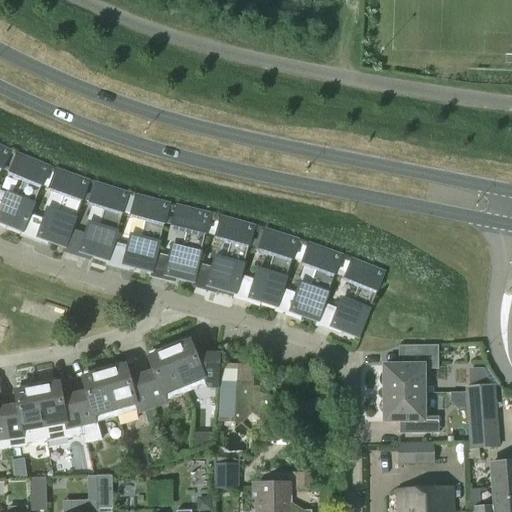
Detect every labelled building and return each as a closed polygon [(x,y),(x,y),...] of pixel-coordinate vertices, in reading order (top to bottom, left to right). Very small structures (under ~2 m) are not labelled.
[(0,148),(0,173),(2,170),(10,153),(0,148)] [(17,155),(10,153),(2,170),(10,173),(17,155)] [(17,155),(10,173),(24,179),(18,193),(8,189),(0,207),(0,226),(5,229),(7,225),(21,231),(20,235),(21,236),(42,186),(49,169),(17,155)] [(56,171),(49,169),(42,186),(49,189),(56,171)] [(56,171),(49,189),(63,194),(58,209),(48,205),(35,241),(47,245),(49,241),(64,246),(62,251),(64,251),(82,201),(88,183),(56,171)] [(88,183),(82,201),(90,203),(95,185),(88,183)] [(95,185),(90,203),(104,208),(99,223),(89,219),(78,256),(90,259),(91,255),(107,260),(106,264),(107,264),(123,213),(128,195),(95,185)] [(135,197),(128,195),(123,213),(131,215),(135,197)] [(135,197),(131,215),(145,219),(141,234),(131,232),(121,268),(134,271),(135,267),(150,271),(149,276),(151,276),(164,224),(169,206),(135,197)] [(176,207),(169,206),(164,224),(172,226),(176,207)] [(176,207),(172,226),(187,229),(183,245),(172,242),(163,279),(176,282),(177,278),(192,281),(191,286),(193,286),(205,234),(210,216),(176,207)] [(210,216),(205,234),(215,237),(220,219),(210,216)] [(220,219),(215,237),(230,241),(226,256),(215,253),(205,290),(217,293),(219,289),(234,293),(233,297),(234,298),(249,246),(254,228),(220,219)] [(264,231),(254,228),(249,246),(259,249),(264,231)] [(264,231),(259,249),(273,254),(269,269),(258,266),(247,302),(259,305),(260,301),(276,306),(274,310),(276,311),(292,260),(298,242),(264,231)] [(298,242),(292,260),(302,263),(308,245),(298,242)] [(308,245),(302,263),(316,268),(311,283),(301,280),(288,315),(300,319),(302,315),(317,321),(315,325),(317,325),(335,275),(341,257),(308,245)] [(341,257),(335,275),(344,279),(351,261),(341,257)] [(351,261),(344,279),(358,284),(353,299),(343,295),(329,330),(340,335),(342,331),(357,337),(356,341),(357,341),(384,274),(351,261)] [(196,283),(205,285),(210,266),(200,264),(196,283)] [(185,338),(167,346),(185,393),(205,385),(206,386),(217,387),(218,356),(194,355),(189,342),(187,343),(185,338)] [(153,372),(142,376),(152,407),(166,402),(166,401),(185,393),(167,346),(148,353),(150,358),(147,359),(153,372)] [(407,366),(399,366),(383,366),(383,372),(380,376),(379,380),(380,384),(383,388),(383,394),(423,393),(423,369),(438,369),(438,346),(407,346),(407,366)] [(142,376),(129,381),(125,366),(122,367),(121,363),(102,368),(116,417),(137,411),(137,412),(143,410),(152,407),(142,376)] [(256,367),(221,364),(217,422),(252,424),(256,367)] [(86,393),(74,396),(83,435),(83,436),(84,444),(101,441),(96,423),(116,417),(102,368),(83,374),(85,378),(82,379),(86,393)] [(74,396),(61,399),(59,384),(56,385),(55,380),(36,384),(46,441),(67,437),(67,439),(83,436),(83,435),(74,396)] [(14,393),(17,407),(4,409),(10,449),(25,447),(25,445),(46,441),(36,384),(16,387),(17,392),(14,393)] [(470,449),(498,447),(493,386),(465,388),(470,449)] [(423,393),(383,394),(383,400),(380,403),(379,407),(380,411),(383,415),(383,421),(411,421),(411,434),(438,433),(438,417),(424,417),(423,393)] [(152,407),(143,410),(147,423),(156,420),(152,407)] [(0,450),(10,449),(4,409),(0,409),(0,450)] [(399,463),(432,463),(432,445),(399,446),(399,463)] [(146,459),(134,464),(137,472),(150,468),(146,459)] [(495,506),(491,507),(475,508),(475,511),(511,511),(511,462),(492,464),(495,506)] [(237,490),(237,465),(214,465),(214,490),(237,490)] [(297,473),(297,489),(310,490),(311,473),(297,473)] [(95,477),(96,510),(112,509),(111,476),(95,477)] [(29,479),(30,511),(46,511),(45,478),(29,479)] [(310,511),(301,511),(290,503),(290,482),(251,482),(250,511),(310,511)] [(451,511),(450,487),(396,490),(397,511),(451,511)] [(470,508),(481,507),(479,490),(469,491),(470,508)] [(210,498),(201,498),(197,502),(198,511),(211,510),(210,498)]
